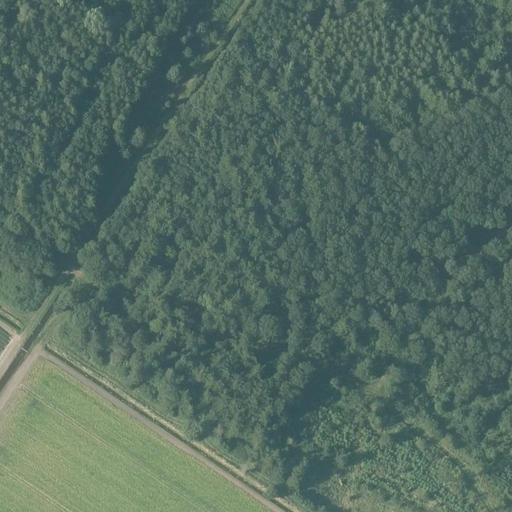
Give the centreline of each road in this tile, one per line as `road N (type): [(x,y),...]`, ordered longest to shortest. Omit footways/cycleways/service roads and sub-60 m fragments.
road 1 (track): [(0,302),(28,321),(66,264),(145,318),(309,359),(433,439),(490,511)]
road 2 (track): [(84,277),(44,336),(306,511)]
road 3 (track): [(247,0),(66,264)]
road 4 (track): [(511,227),(474,255),(433,303),(372,394)]
